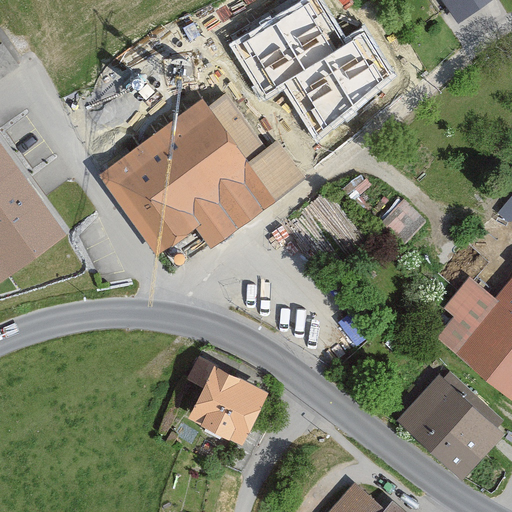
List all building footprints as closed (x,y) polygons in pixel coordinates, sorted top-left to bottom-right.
[(445,0),(458,18),(484,0),(445,0)] [(1,39),(0,39),(0,77),(19,64),(1,39)] [(204,92),(99,170),(158,250),(197,221),(210,238),(300,171),(273,136),(264,143),(224,90),(210,100),(204,92)] [(71,231),(0,132),(0,278),(2,281),(71,231)] [(511,191),(500,205),(509,214),(511,211),(511,191)] [(382,216),(405,238),(427,215),(404,193),(382,216)] [(511,276),(495,297),(467,275),(443,305),(453,313),(436,335),(511,395),(511,276)] [(189,375),(202,382),(216,356),(203,349),(189,375)] [(273,390),(215,362),(190,414),(248,442),(273,390)] [(503,430),(434,371),(394,418),(463,477),(503,430)] [(356,476),(325,511),(379,511),(388,503),(356,476)] [(408,511),(392,498),(388,503),(379,511),(408,511)]
